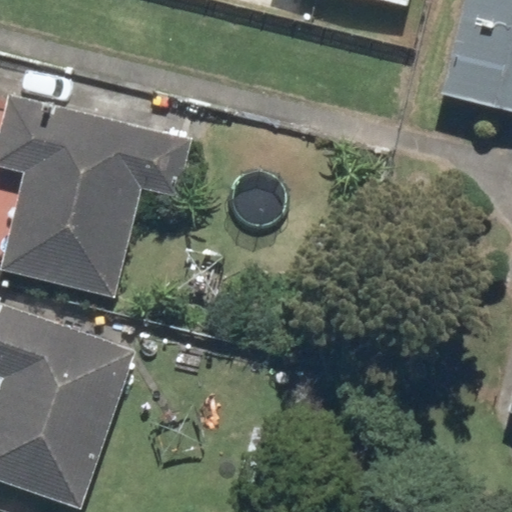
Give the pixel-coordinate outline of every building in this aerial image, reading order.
[(511,121),(511,0),(464,0),(440,105),(511,121)] [(204,135),(22,91),(5,161),(38,169),(14,266),(128,293),(155,185),(190,194),(204,135)] [(315,202),(270,198),(266,256),(310,259),(315,202)] [(147,348),(0,296),(0,369),(15,375),(0,416),(0,471),(91,504),(147,348)] [(252,356),(174,343),(167,382),(245,395),(252,356)] [(511,383),(503,421),(511,422),(511,383)]
